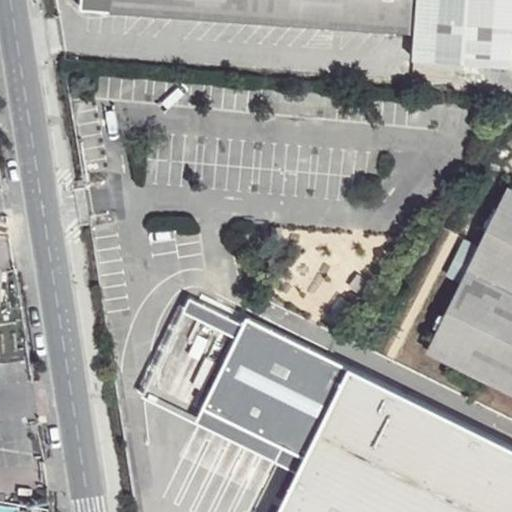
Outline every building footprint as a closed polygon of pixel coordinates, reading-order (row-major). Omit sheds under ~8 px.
[(412,0),(82,0),(82,9),(411,30),(412,0)] [(511,0),(418,0),(415,59),(511,63),(511,0)] [(511,184),(510,184),(430,345),(511,387),(511,184)] [(339,310),(353,278),(324,266),(311,297),(339,310)] [(238,340),(245,326),(191,300),(184,314),(238,340)] [(278,511),(511,511),(511,443),(358,366),(251,316),(245,326),(238,340),(199,418),(277,456),(286,442),(303,451),(278,511)]
